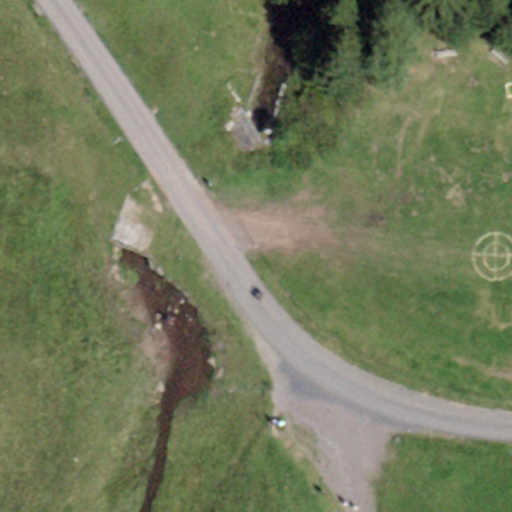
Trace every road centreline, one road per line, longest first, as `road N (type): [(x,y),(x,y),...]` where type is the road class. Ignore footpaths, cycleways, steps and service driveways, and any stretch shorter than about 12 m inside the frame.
road 1 (track): [(43,0),(250,295),(337,385)]
road 2 (track): [(337,385),(416,416),(511,430)]
